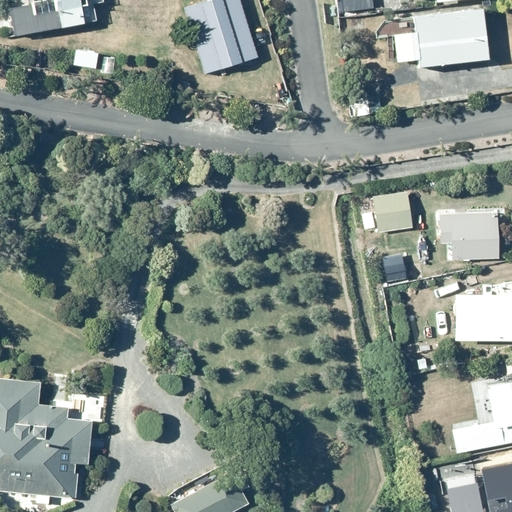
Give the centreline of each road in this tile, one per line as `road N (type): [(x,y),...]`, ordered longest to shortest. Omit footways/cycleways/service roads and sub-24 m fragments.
road 1 (residential): [(0,103),(257,144),(319,146)]
road 2 (residential): [(319,146),(511,122)]
road 3 (residential): [(300,0),(319,146)]
